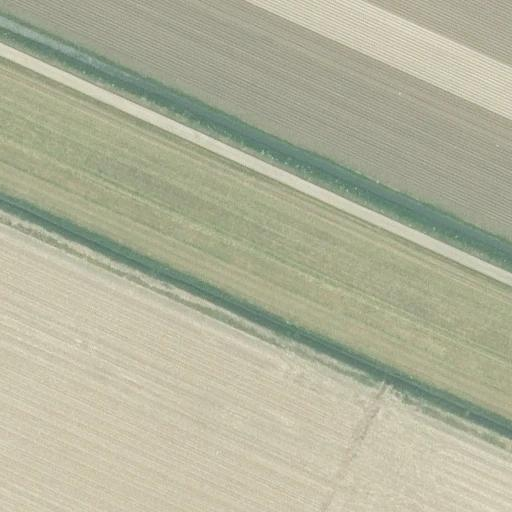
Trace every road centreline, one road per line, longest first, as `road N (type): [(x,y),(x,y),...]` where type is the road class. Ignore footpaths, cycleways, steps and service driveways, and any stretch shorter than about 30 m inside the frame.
road 1 (track): [(511,280),(0,49)]
road 2 (track): [(511,403),(0,173)]
